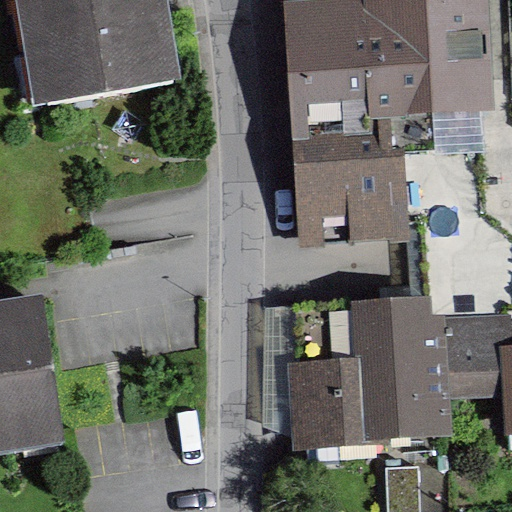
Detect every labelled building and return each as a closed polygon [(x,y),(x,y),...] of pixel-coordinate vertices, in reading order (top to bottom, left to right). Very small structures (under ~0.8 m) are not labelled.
[(0,0),(0,14),(22,130),(177,101),(157,0),(0,0)] [(490,126),(483,0),(355,0),(356,14),(286,17),(292,135),(490,126)] [(293,257),(401,252),(397,153),(288,158),(293,257)] [(291,368),(295,454),(442,447),(436,308),(345,312),(347,366),(291,368)] [(34,310),(0,315),(0,449),(53,442),(34,310)] [(511,352),(500,354),(505,437),(511,436),(511,352)]
